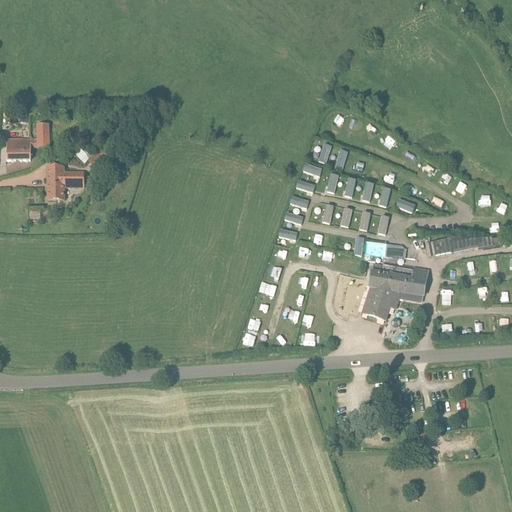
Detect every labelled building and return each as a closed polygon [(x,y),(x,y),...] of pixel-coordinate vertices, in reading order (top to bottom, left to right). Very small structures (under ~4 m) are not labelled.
[(37,142),(17,142),(7,142),(7,162),(30,162),(30,150),(38,149),(38,148),(50,148),(50,126),(36,126),(37,142)] [(328,164),(333,148),(326,145),(320,162),(328,164)] [(85,166),(88,163),(94,156),(84,146),(75,156),(85,166)] [(105,146),(94,156),(88,163),(98,173),(114,156),(105,146)] [(64,168),(57,168),(47,168),(48,201),(65,201),(65,193),(80,193),(79,164),(71,161),(64,160),(64,168)] [(363,162),(359,170),(366,174),(370,166),(363,162)] [(307,165),(304,173),(321,179),(324,171),(307,165)] [(336,194),(341,178),(333,176),(328,192),(336,194)] [(350,180),(346,197),(353,199),(358,182),(350,180)] [(300,182),(297,190),(314,195),(317,187),(300,182)] [(418,194),(421,186),(414,183),(411,192),(418,194)] [(364,201),(372,202),(375,186),(367,184),(364,201)] [(384,189),(380,206),(389,207),(392,191),(384,189)] [(482,206),(492,207),(493,196),(483,195),(482,206)] [(291,205),(307,211),(310,203),(294,197),(291,205)] [(400,199),(397,207),(416,214),(419,206),(400,199)] [(499,203),(497,210),(506,213),(508,205),(499,203)] [(331,225),(337,209),(329,206),(323,223),(331,225)] [(347,210),(342,226),(350,229),(355,212),(347,210)] [(365,213),(361,230),(369,232),(373,215),(365,213)] [(303,226),(305,218),(288,214),(286,222),(303,226)] [(281,231),(280,239),(298,242),(299,234),(281,231)] [(319,245),(321,236),(314,234),(312,244),(319,245)] [(493,248),(492,240),(480,241),(469,242),(469,241),(466,242),(460,238),(426,245),(429,257),(452,254),(452,255),(493,248)] [(356,256),(364,257),(366,240),(358,239),(356,256)] [(335,249),(344,250),(345,241),(336,240),(335,249)] [(405,261),(406,251),(402,247),(386,246),(385,258),(405,261)] [(311,260),(313,250),(304,249),(302,258),(311,260)] [(281,250),(279,259),(289,261),(290,251),(281,250)] [(329,262),(337,264),(339,256),(330,254),(329,262)] [(350,268),(360,269),(361,259),(351,258),(350,268)] [(493,271),(503,270),(502,261),(493,261),(493,271)] [(474,274),(484,273),(484,262),(473,262),(474,274)] [(423,298),(428,271),(414,268),(413,272),(374,266),(373,272),(371,272),(368,290),(370,290),(405,296),(405,295),(423,298)] [(467,277),(466,267),(456,267),(457,277),(467,277)] [(273,268),(272,275),(280,277),(282,270),(273,268)] [(269,286),(266,294),(275,297),(278,289),(269,286)] [(295,290),(292,299),(300,301),(303,293),(295,290)] [(370,290),(366,305),(362,315),(385,322),(390,309),(395,311),(399,299),(404,300),(405,296),(370,290)] [(471,322),(464,324),(466,332),(473,330),(471,322)] [(480,334),(487,333),(487,324),(479,324),(480,334)] [(444,338),(454,338),(454,328),(444,328),(444,338)] [(308,344),(317,345),(318,334),(309,333),(308,344)] [(257,345),(259,338),(251,335),(249,342),(257,345)]
